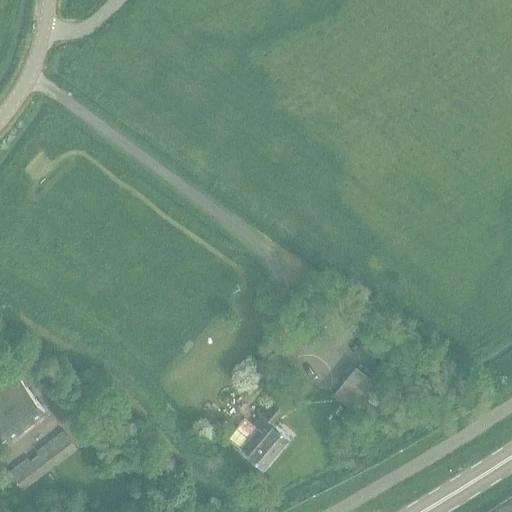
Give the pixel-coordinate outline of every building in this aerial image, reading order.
[(332,392),(359,415),(382,387),(355,364),(332,392)] [(0,387),(0,430),(7,439),(44,411),(16,375),(0,387)] [(236,447),(261,468),(287,438),(270,424),(291,398),(281,390),(252,425),(253,426),(236,447)] [(47,405),(69,432),(84,420),(62,393),(47,405)] [(9,473),(21,489),(75,447),(63,432),(36,453),(39,457),(31,463),(28,459),(9,473)]
